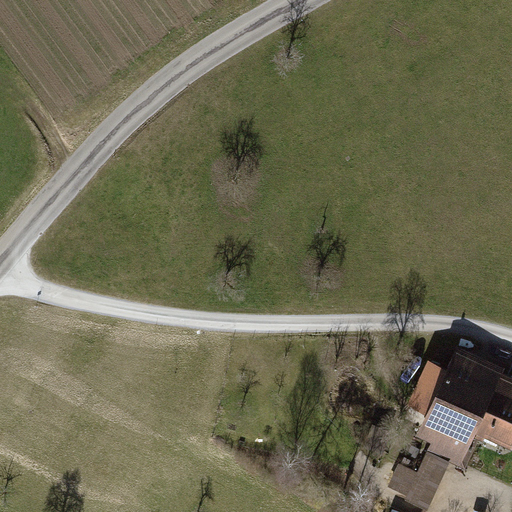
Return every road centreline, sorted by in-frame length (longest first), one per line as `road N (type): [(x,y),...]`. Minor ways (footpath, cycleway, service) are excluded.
road 1 (track): [(0,273),(177,322),(461,324),(511,337)]
road 2 (unclassified): [(0,260),(128,117),(187,67),(306,0)]
